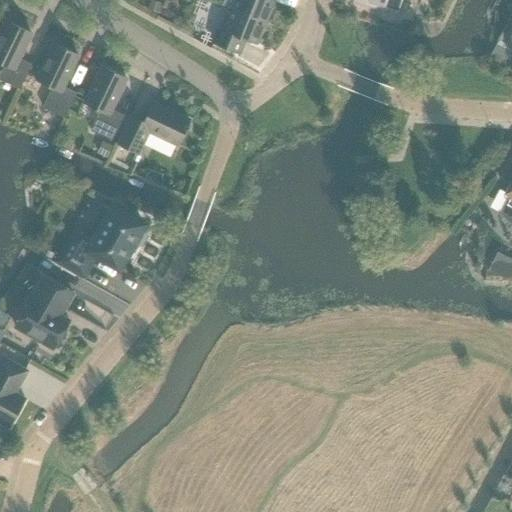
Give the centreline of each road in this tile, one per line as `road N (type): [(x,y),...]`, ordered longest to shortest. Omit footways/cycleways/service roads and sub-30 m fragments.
road 1 (residential): [(240,108),(197,240),(157,312),(45,441),(23,511)]
road 2 (unclassified): [(511,116),(418,109),(294,62)]
road 3 (unclassified): [(240,108),(94,0)]
